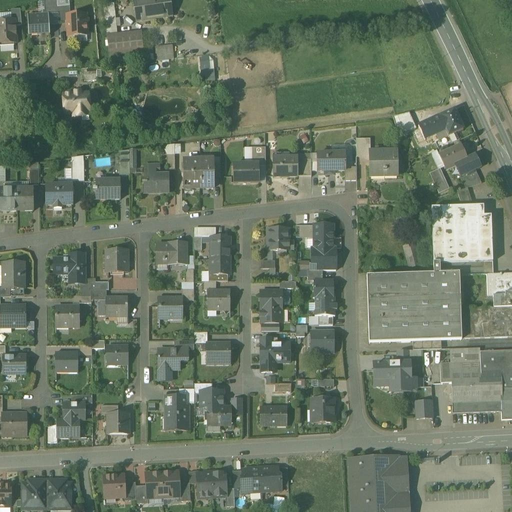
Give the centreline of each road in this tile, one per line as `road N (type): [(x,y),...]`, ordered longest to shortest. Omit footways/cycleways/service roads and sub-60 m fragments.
road 1 (residential): [(359,443),(349,221),(324,204),(243,214)]
road 2 (residential): [(359,443),(80,458)]
road 3 (primary): [(428,0),(511,169)]
road 4 (residential): [(243,214),(245,387)]
road 5 (residential): [(140,227),(143,392)]
road 6 (residential): [(39,240),(42,399)]
road 7 (residential): [(511,438),(359,443)]
